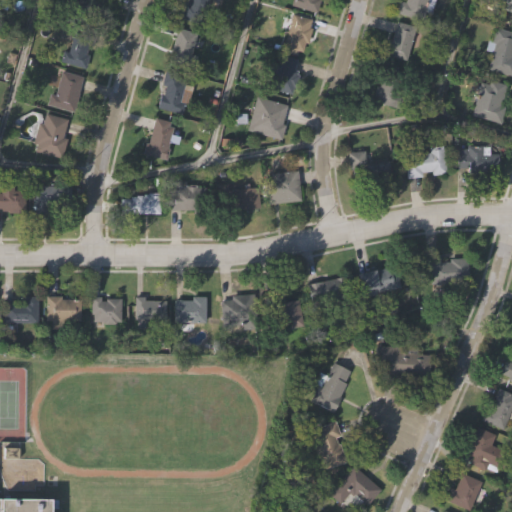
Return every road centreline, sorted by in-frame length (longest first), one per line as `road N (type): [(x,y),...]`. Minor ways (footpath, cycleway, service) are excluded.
road 1 (tertiary): [(0,256),(222,255),(434,217),(511,215)]
road 2 (tertiary): [(511,228),(487,310),(399,511)]
road 3 (residential): [(148,0),(105,147),(95,256)]
road 4 (residential): [(362,0),(325,148),(337,234)]
